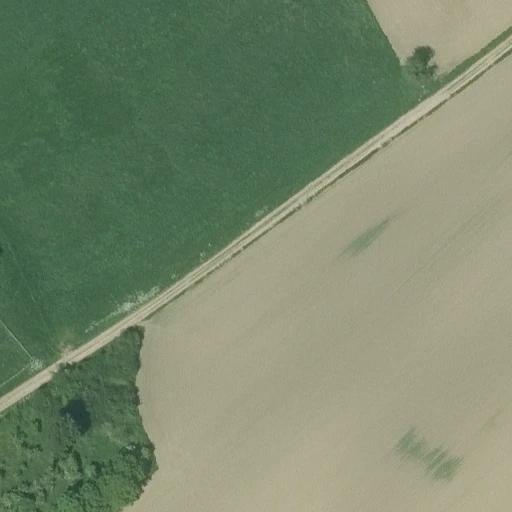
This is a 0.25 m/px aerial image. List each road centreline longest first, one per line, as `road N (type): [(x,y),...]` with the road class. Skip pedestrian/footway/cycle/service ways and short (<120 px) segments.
road 1 (track): [(0,410),(170,302),(511,42)]
road 2 (track): [(71,360),(64,314),(0,215)]
